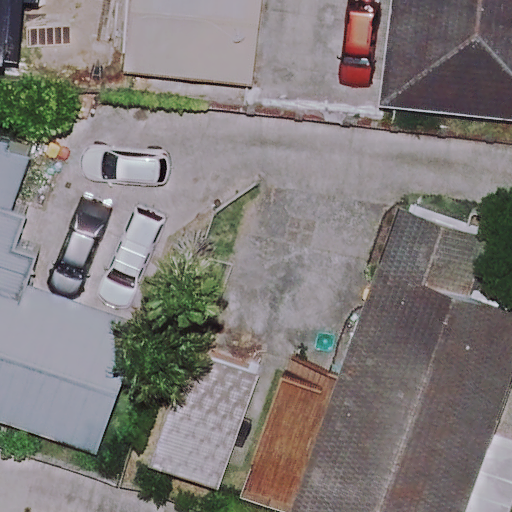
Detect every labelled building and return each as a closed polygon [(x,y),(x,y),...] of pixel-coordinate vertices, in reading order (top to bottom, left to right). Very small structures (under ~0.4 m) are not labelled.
[(19,0),(0,0),(0,42),(15,44),(19,0)] [(262,81),(263,0),(156,0),(156,80),(262,81)] [(511,0),(386,0),(378,95),(511,107),(511,0)] [(0,243),(33,153),(0,141),(0,412),(96,447),(137,332),(0,283),(0,243)] [(511,304),(383,257),(334,392),(208,346),(164,463),(290,510),(295,511),(508,511),(511,502),(511,451),(484,441),(511,363),(511,304)]
